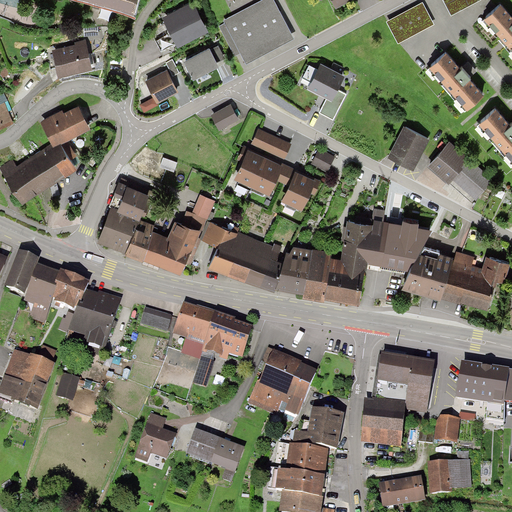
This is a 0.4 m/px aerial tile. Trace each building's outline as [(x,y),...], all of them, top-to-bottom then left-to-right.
[(291,37),(271,0),(258,0),(223,19),(245,61),(291,37)] [(446,0),(453,12),(475,0),(446,0)] [(511,12),(501,0),(485,14),(507,40),(511,45),(511,12)] [(434,23),(423,2),(388,21),(399,42),(434,23)] [(204,29),(191,3),(164,16),(153,34),(160,47),(161,50),(204,29)] [(52,48),(57,66),(61,65),(88,58),(84,40),(52,48)] [(218,64),(209,47),(206,48),(185,59),(193,77),(218,64)] [(466,71),(446,49),(430,63),(467,105),(483,91),(466,71)] [(175,61),(168,66),(174,76),(182,71),(175,61)] [(340,77),(319,67),(309,87),(327,96),(320,111),(333,118),(345,93),(334,88),(335,86),(340,77)] [(169,75),(166,69),(145,80),(156,100),(176,89),(169,75)] [(0,102),(0,125),(9,122),(1,102),(0,102)] [(44,120),(54,140),(86,124),(77,105),(58,114),(44,120)] [(212,114),(218,127),(236,118),(230,105),(212,114)] [(511,123),(497,107),(480,122),(511,157),(511,123)] [(405,124),(389,155),(413,167),(428,136),(405,124)] [(258,126),(251,141),(284,157),(291,142),(258,126)] [(61,140),(5,173),(20,198),(31,191),(76,165),(67,151),(61,140)] [(449,141),(430,164),(473,200),(492,177),(449,141)] [(262,153),(248,146),(234,176),(269,191),(275,177),(285,181),(292,166),(270,156),(262,153)] [(334,155),(318,148),(311,162),(328,169),(334,155)] [(304,172),(295,168),(281,198),(301,207),(309,190),(314,192),(320,179),(304,172)] [(113,187),(120,189),(124,181),(116,178),(113,187)] [(120,189),(116,203),(140,211),(148,189),(124,181),(120,189)] [(200,195),(188,223),(199,227),(203,229),(215,201),(200,195)] [(115,244),(127,248),(136,224),(139,214),(112,206),(101,240),(115,244)] [(364,257),(410,266),(421,245),(429,231),(430,227),(392,220),(384,219),(385,210),(375,208),(373,220),(347,216),(347,223),(345,223),(343,234),(342,238),(344,238),(341,254),(330,253),(325,293),(358,299),(363,265),(364,257)] [(136,224),(127,248),(139,252),(174,265),(183,269),(199,227),(188,223),(177,219),(171,236),(136,224)] [(209,266),(245,280),(262,240),(211,220),(203,238),(215,243),(218,244),(209,266)] [(275,290),(276,286),(286,247),(262,240),(245,280),(262,285),(275,290)] [(290,289),(303,290),(309,246),(292,243),(291,248),(286,247),(276,286),(290,289)] [(410,266),(405,286),(426,292),(440,295),(451,253),(421,245),(410,266)] [(325,293),(330,253),(331,249),(309,246),(303,290),(302,297),(324,300),(325,293)] [(17,250),(6,288),(23,293),(32,262),(34,255),(17,250)] [(456,254),(451,253),(440,295),(463,301),(486,307),(495,272),(483,269),(472,266),(475,255),(457,250),(456,254)] [(486,251),(483,269),(495,272),(502,274),(507,256),(486,251)] [(50,268),(32,262),(23,293),(35,296),(30,312),(44,316),(48,300),(57,270),(50,268)] [(57,270),(48,300),(78,309),(84,288),(87,278),(75,275),(57,270)] [(117,298),(84,288),(78,309),(72,329),(85,333),(82,344),(103,349),(110,324),(117,298)] [(176,326),(174,334),(200,342),(208,316),(209,311),(182,304),(176,326)] [(146,309),(141,324),(165,330),(169,315),(146,309)] [(236,324),(208,316),(200,342),(199,346),(226,353),(227,349),(243,354),(250,328),(236,324)] [(36,359),(49,363),(53,351),(41,347),(36,359)] [(327,347),(325,354),(337,358),(339,351),(327,347)] [(6,368),(43,380),(49,363),(36,359),(12,351),(6,368)] [(381,351),(376,381),(409,387),(405,409),(428,412),(437,360),(381,351)] [(270,356),(252,403),(274,411),(276,406),(296,413),(312,372),(302,369),(270,356)] [(201,357),(194,379),(205,383),(212,360),(201,357)] [(462,362),(458,396),(480,399),(506,402),(510,368),(462,362)] [(6,368),(0,385),(0,395),(18,402),(34,407),(43,380),(6,368)] [(63,375),(57,395),(70,399),(76,379),(63,375)] [(506,402),(480,399),(478,416),(504,419),(506,402)] [(292,430),(290,444),(326,449),(335,450),(338,427),(340,411),(311,407),(308,432),(292,430)] [(366,407),(360,440),(400,447),(406,414),(366,407)] [(463,420),(477,421),(477,414),(464,413),(463,420)] [(150,415),(135,459),(147,463),(151,452),(165,456),(173,433),(163,430),(159,428),(162,419),(150,415)] [(441,418),(439,439),(458,441),(460,420),(441,418)] [(196,429),(187,452),(209,460),(218,437),(215,436),(196,429)] [(421,442),(436,442),(436,429),(421,429),(421,442)] [(227,440),(218,437),(209,460),(225,466),(232,469),(241,445),(227,440)] [(290,444),(286,471),(323,475),(326,449),(290,444)] [(455,453),(455,461),(466,460),(466,452),(455,453)] [(429,464),(432,494),(448,493),(447,486),(468,484),(466,460),(455,461),(429,464)] [(232,469),(225,466),(221,477),(228,479),(232,469)] [(284,493),(320,498),(323,475),(286,471),(277,469),(274,492),(284,493)] [(378,486),(382,507),(423,500),(419,479),(404,482),(398,483),(378,486)] [(284,493),(281,511),(317,511),(318,506),(320,498),(284,493)]
